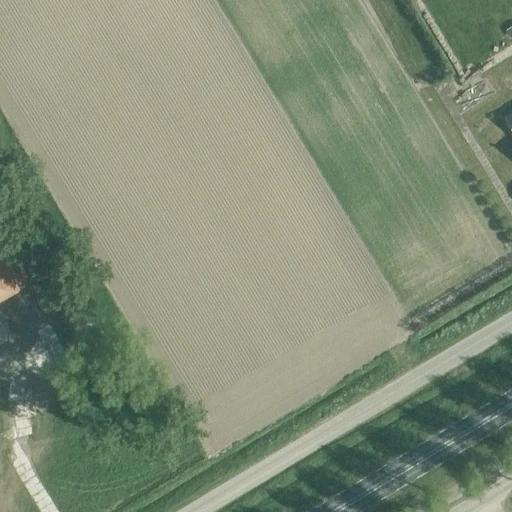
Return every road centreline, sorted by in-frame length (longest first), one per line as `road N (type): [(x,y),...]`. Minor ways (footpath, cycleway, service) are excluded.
road 1 (unclassified): [(195,511),(511,322)]
road 2 (primary): [(332,511),(511,402)]
